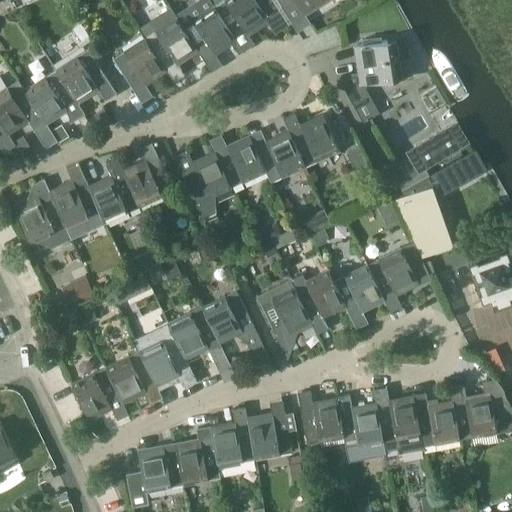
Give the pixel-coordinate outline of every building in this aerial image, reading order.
[(256,0),(225,0),(215,7),(232,34),(237,40),(243,51),(254,43),(248,33),(269,20),(276,30),(287,23),(272,0),(258,0),(257,1),(256,0)] [(277,0),(281,6),(290,0),(295,0),(305,15),(328,0),(277,0)] [(185,74),(174,58),(194,45),(195,44),(184,27),(178,17),(170,6),(138,27),(145,38),(163,65),(174,82),(185,74)] [(232,34),(215,7),(184,27),(195,44),(194,45),(199,51),(201,54),(232,34)] [(72,28),(80,41),(89,35),(80,23),(72,28)] [(364,121),(378,113),(360,84),(413,76),(407,37),(381,41),(380,37),(361,40),(362,44),(357,45),(360,63),(356,64),(358,74),(350,75),(340,81),(354,104),(364,121)] [(131,85),(163,65),(145,38),(114,58),(131,85)] [(231,44),(238,54),(243,51),(237,40),(231,44)] [(117,93),(88,48),(56,69),(74,97),(95,83),(106,100),(117,93)] [(56,69),(25,89),(43,117),(56,109),(60,108),(62,108),(66,110),(68,113),(70,117),(70,122),(70,123),(85,114),(74,97),(56,69)] [(43,117),(25,89),(19,80),(0,91),(0,119),(8,133),(28,120),(36,133),(47,125),(42,118),(43,117)] [(103,109),(93,116),(100,126),(110,119),(103,109)] [(295,112),(283,118),(292,136),(305,164),(339,148),(323,114),(301,125),(295,112)] [(14,141),(8,133),(0,119),(0,144),(4,152),(16,144),(14,141)] [(469,142),(462,131),(456,121),(406,153),(419,174),(469,142)] [(61,125),(52,131),(59,142),(68,136),(61,125)] [(23,135),(14,141),(16,144),(21,153),(30,147),(23,135)] [(271,181),(305,164),(292,136),(258,152),(267,169),(266,170),(271,181)] [(232,186),(266,170),(267,169),(258,152),(253,140),(218,156),(232,186)] [(149,166),(126,176),(141,207),(175,191),(152,142),(140,148),(149,166)] [(359,146),(348,152),(352,160),(363,155),(359,146)] [(407,197),(400,199),(426,250),(448,242),(434,200),(489,166),(476,146),(429,175),(405,190),(407,197)] [(215,194),(232,186),(218,156),(196,167),(187,149),(175,155),(198,202),(205,218),(215,213),(215,194)] [(115,182),(92,192),(102,212),(101,212),(105,222),(106,223),(141,207),(126,176),(118,158),(106,163),(115,182)] [(408,180),(397,162),(377,175),(389,193),(408,180)] [(72,179),(50,190),(67,228),(72,238),(105,222),(101,212),(102,212),(92,192),(79,163),(67,168),(72,179)] [(38,195),(15,206),(33,244),(37,242),(51,247),(72,238),(67,228),(50,190),(45,179),(33,184),(38,195)] [(383,218),(395,212),(389,199),(377,205),(383,218)] [(312,229),(306,217),(299,214),(293,217),(298,229),(306,232),(312,229)] [(327,237),(323,229),(312,234),(318,246),(326,242),(327,237)] [(402,246),(410,242),(406,232),(398,236),(402,246)] [(285,244),(281,234),(271,238),(275,249),(285,244)] [(196,248),(202,245),(198,236),(191,240),(196,248)] [(271,238),(261,242),(267,257),(277,253),(275,249),(271,238)] [(404,282),(416,276),(402,247),(384,256),(368,263),(382,293),(386,300),(391,310),(403,305),(398,294),(404,291),(404,282)] [(511,289),(511,263),(507,249),(469,262),(483,300),(511,289)] [(134,274),(148,268),(142,254),(128,260),(134,274)] [(185,271),(177,256),(160,265),(168,280),(185,271)] [(368,263),(335,280),(334,280),(342,297),(356,327),(368,321),(363,311),(375,305),(371,298),(382,293),(368,263)] [(306,280),(302,273),(291,278),(313,324),(317,332),(329,326),(324,316),(335,310),(331,303),(342,297),(334,280),(335,280),(329,269),(306,280)] [(151,288),(145,274),(133,279),(139,293),(151,288)] [(302,329),(313,324),(291,278),(257,295),(260,302),(288,358),(289,358),(287,354),(289,350),(297,346),(293,338),(295,329),(301,327),(302,329)] [(70,306),(95,295),(90,284),(65,294),(70,306)] [(270,359),(236,290),(202,306),(217,336),(226,331),(227,333),(231,336),(238,333),(244,336),(257,365),(270,359)] [(88,322),(96,318),(88,300),(80,304),(88,322)] [(202,306),(169,322),(186,359),(208,348),(221,375),(233,369),(217,336),(202,306)] [(69,322),(79,317),(75,309),(65,314),(69,322)] [(185,387),(197,381),(186,359),(169,322),(134,340),(139,350),(140,350),(156,383),(168,378),(166,374),(176,369),(185,387)] [(146,392),(152,403),(163,397),(156,383),(140,350),(139,350),(106,366),(124,403),(146,392)] [(117,419),(129,414),(124,403),(106,366),(72,383),(89,420),(112,409),(117,419)] [(450,386),(452,398),(460,438),(497,431),(511,429),(511,407),(506,395),(491,398),(490,391),(477,393),(477,394),(466,396),(463,384),(450,386)] [(387,386),(373,388),(376,400),(384,439),(386,450),(398,448),(398,451),(423,447),(423,445),(413,393),(401,395),(401,399),(390,401),(387,386)] [(426,391),(413,393),(423,445),(460,438),(452,398),(428,402),(426,391)] [(344,435),(346,446),(384,439),(376,400),(364,402),(364,406),(353,408),(350,393),(337,395),(338,403),(344,435)] [(307,442),(344,435),(338,403),(301,410),(307,442)] [(223,423),(211,425),(218,466),(255,459),(248,418),(245,406),(233,409),(236,428),(225,431),(223,423)] [(284,414),(272,414),(248,418),(255,459),(291,452),(288,431),(296,429),(293,413),(284,414)] [(0,471),(3,470),(6,468),(10,466),(14,464),(18,460),(14,452),(1,422),(0,421),(0,471)] [(200,438),(175,443),(183,484),(221,477),(218,466),(211,425),(198,428),(200,438)] [(147,491),(183,484),(175,443),(163,445),(164,454),(140,459),(142,470),(126,473),(133,506),(149,503),(147,491)] [(292,480),(303,478),(300,462),(289,464),(292,480)] [(43,474),(46,480),(53,477),(49,471),(43,474)] [(55,498),(62,495),(58,487),(51,490),(55,498)] [(61,506),(70,502),(66,494),(58,497),(61,506)] [(425,511),(434,510),(432,495),(421,497),(423,511),(425,511)] [(371,510),(368,497),(358,499),(361,511),(371,510)]
